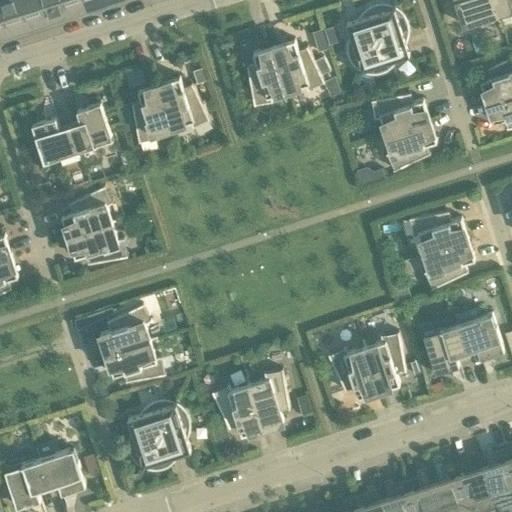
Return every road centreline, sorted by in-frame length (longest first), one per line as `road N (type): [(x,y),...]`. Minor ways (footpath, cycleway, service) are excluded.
road 1 (residential): [(165,511),(511,402)]
road 2 (residential): [(0,61),(200,0)]
road 3 (residential): [(128,511),(72,336)]
road 4 (residential): [(50,269),(0,114)]
road 5 (track): [(194,2),(239,142)]
road 6 (residential): [(469,136),(425,0)]
road 7 (track): [(298,321),(339,456)]
